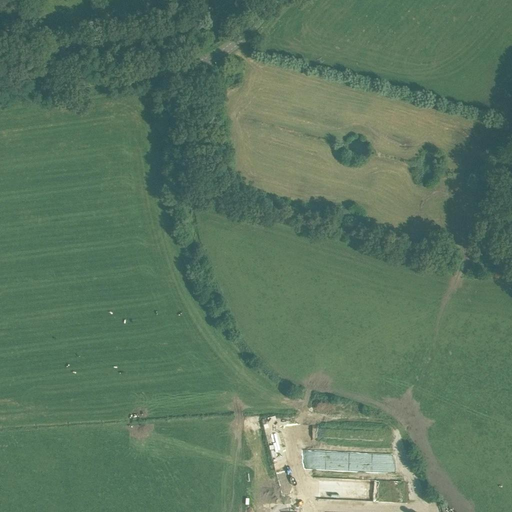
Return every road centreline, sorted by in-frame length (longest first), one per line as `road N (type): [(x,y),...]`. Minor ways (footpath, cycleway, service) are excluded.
road 1 (tertiary): [(0,93),(201,63),(275,0)]
road 2 (track): [(417,509),(394,437),(287,433),(309,511)]
road 3 (track): [(244,511),(232,469),(241,405),(302,402),(310,388)]
